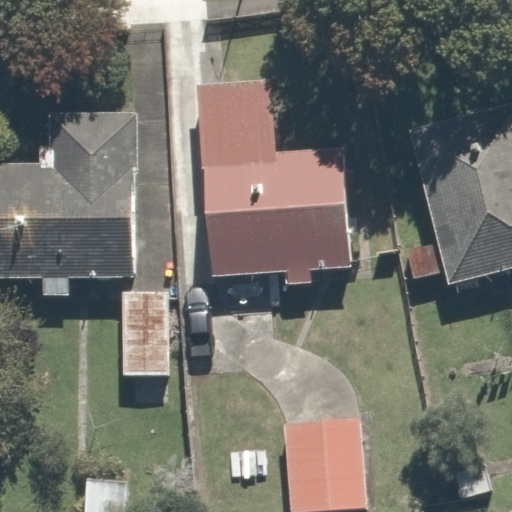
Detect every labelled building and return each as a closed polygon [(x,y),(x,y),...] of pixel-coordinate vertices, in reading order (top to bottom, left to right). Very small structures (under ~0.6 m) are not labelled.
[(269,83),(194,89),(210,285),(350,274),(340,149),(274,154),(269,83)] [(0,165),(0,282),(142,279),(137,104),(37,107),(39,164),(0,165)] [(511,109),(403,140),(447,296),(511,277),(511,109)] [(170,291),(116,291),(117,381),(171,381),(170,291)] [(376,511),(373,418),(284,421),(287,511),(376,511)] [(129,511),(131,472),(74,470),(72,511),(129,511)]
